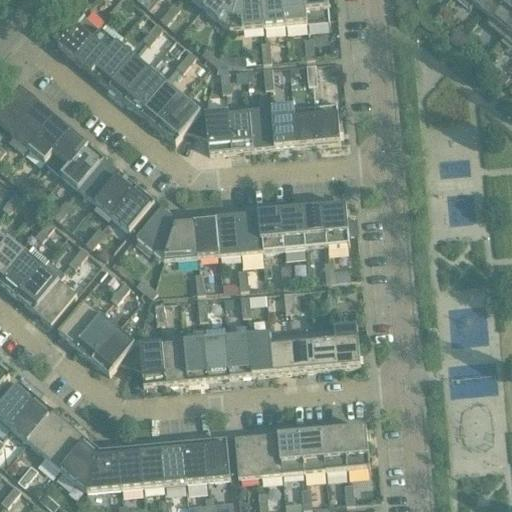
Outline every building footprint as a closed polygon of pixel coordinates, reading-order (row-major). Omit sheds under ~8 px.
[(187,0),(204,14),(215,0),(187,0)] [(230,36),(241,0),(215,0),(204,14),(230,36)] [(265,33),(261,0),(241,0),(230,36),(265,33)] [(287,31),(283,0),(261,0),(265,33),(287,31)] [(308,29),(305,0),(283,0),(287,31),(308,29)] [(330,27),(327,0),(305,0),(308,29),(330,27)] [(453,0),(470,14),(475,8),(483,15),(495,0),(453,0)] [(503,42),(511,31),(511,0),(509,0),(505,5),(499,0),(495,0),(483,15),(491,22),(487,28),(503,42)] [(124,15),(130,7),(124,2),(117,9),(124,15)] [(117,23),(124,15),(117,9),(111,17),(117,23)] [(174,22),(180,14),(174,9),(167,17),(174,22)] [(167,30),(174,22),(167,17),(161,25),(167,30)] [(76,66),(101,35),(84,21),(58,51),(76,66)] [(92,80),(123,43),(107,29),(101,35),(76,66),(92,80)] [(163,35),(157,29),(150,37),(157,43),(163,35)] [(511,31),(503,42),(511,48),(511,31)] [(456,48),(464,38),(458,33),(450,43),(456,48)] [(150,51),(157,43),(150,37),(144,45),(150,51)] [(462,53),(470,43),(464,38),(456,48),(462,53)] [(109,93),(134,63),(118,49),(123,43),(92,80),(109,93)] [(314,54),(313,44),(305,45),(306,55),(314,54)] [(271,58),(270,48),(262,49),(263,59),(271,58)] [(211,66),(216,60),(209,53),(203,60),(211,66)] [(315,64),(314,54),(306,55),(306,65),(315,64)] [(190,70),(197,63),(190,57),(184,65),(190,70)] [(272,68),(271,58),(263,59),(263,69),(272,68)] [(224,66),(216,60),(211,66),(219,73),(224,66)] [(126,108),(151,77),(134,63),(109,93),(126,108)] [(184,78),(190,70),(184,65),(177,73),(184,78)] [(317,80),(316,70),(307,71),(308,81),(317,80)] [(274,84),(273,74),(264,75),(265,85),(274,84)] [(510,82),(502,76),(497,82),(505,88),(510,82)] [(142,121),(168,90),(151,77),(126,108),(142,121)] [(230,88),(229,78),(221,79),(222,89),(230,88)] [(317,91),(317,80),(308,81),(309,92),(317,91)] [(275,95),(274,84),(265,85),(266,95),(275,95)] [(231,98),(230,88),(222,89),(223,99),(231,98)] [(159,135),(184,104),(168,90),(142,121),(159,135)] [(0,130),(13,141),(38,110),(21,96),(0,120),(0,130)] [(197,141),(204,120),(184,104),(159,135),(176,150),(186,137),(197,141)] [(341,148),(338,109),(315,111),(319,150),(341,148)] [(29,155),(55,124),(38,110),(13,141),(29,155)] [(319,150),(315,111),(293,112),(297,152),(319,150)] [(297,152),(293,112),(272,114),(276,154),(297,152)] [(276,154),(272,114),(250,116),(254,156),(276,154)] [(254,156),(250,116),(229,118),(233,158),(254,156)] [(233,158),(229,118),(204,120),(197,141),(208,144),(210,160),(233,158)] [(46,169),(72,138),(55,124),(29,155),(46,169)] [(63,183),(88,152),(72,138),(46,169),(63,183)] [(79,196),(105,166),(88,152),(63,183),(79,196)] [(96,210),(121,179),(105,166),(79,196),(96,210)] [(33,191),(40,183),(33,178),(26,186),(33,191)] [(112,224),(138,193),(121,179),(96,210),(112,224)] [(26,199),(33,191),(26,186),(20,193),(26,199)] [(130,239),(155,208),(138,193),(112,224),(130,239)] [(16,211),(23,204),(16,198),(9,206),(16,211)] [(73,211),(66,205),(60,213),(66,219),(73,211)] [(9,219),(16,211),(9,206),(3,214),(9,219)] [(350,251),(347,211),(324,213),(328,253),(350,251)] [(60,227),(66,219),(60,213),(53,221),(60,227)] [(328,253),(324,213),(302,215),(306,255),(328,253)] [(164,267),(177,226),(162,214),(137,244),(164,267)] [(306,255),(302,215),(281,217),(285,256),(306,255)] [(285,256),(281,217),(260,218),(263,258),(285,256)] [(263,258),(260,218),(238,220),(242,260),(263,258)] [(242,260),(238,220),(217,222),(220,262),(242,260)] [(220,262),(217,222),(195,224),(199,264),(220,262)] [(199,264),(195,224),(177,226),(164,267),(199,264)] [(49,239),(56,231),(49,226),(43,234),(49,239)] [(99,233),(93,241),(99,247),(106,239),(99,233)] [(43,247),(49,239),(43,234),(36,241),(43,247)] [(0,257),(10,245),(0,236),(0,257)] [(93,254),(99,247),(93,241),(86,249),(93,254)] [(27,259),(10,245),(0,257),(0,289),(1,290),(27,259)] [(27,259),(1,290),(18,304),(49,266),(50,265),(33,252),(27,259)] [(82,267),(89,259),(82,253),(76,261),(82,267)] [(76,275),(82,267),(76,261),(69,269),(76,275)] [(34,318),(60,287),(66,280),(49,266),(18,304),(34,318)] [(334,278),(333,268),(325,268),(326,279),(334,278)] [(291,282),(290,272),(282,272),(283,282),(291,282)] [(248,285),(247,275),(239,276),(240,286),(248,285)] [(335,288),(334,278),(326,279),(327,289),(335,288)] [(205,289),(204,279),(196,280),(197,290),(205,289)] [(292,292),(291,282),(283,282),(284,293),(292,292)] [(145,298),(150,291),(142,285),(137,291),(145,298)] [(249,296),(248,285),(240,286),(241,296),(249,296)] [(52,332),(77,302),(60,287),(34,318),(52,332)] [(124,302),(131,294),(124,288),(118,296),(124,302)] [(206,300),(205,289),(197,290),(198,300),(206,300)] [(158,298),(150,291),(145,298),(153,304),(158,298)] [(337,304),(336,294),(327,295),(328,305),(337,304)] [(118,310),(124,302),(118,296),(111,304),(118,310)] [(294,308),(293,298),(284,299),(285,309),(294,308)] [(251,312),(250,302),(241,302),(242,313),(251,312)] [(337,314),(337,304),(328,305),(329,315),(337,314)] [(208,316),(207,306),(198,306),(199,316),(208,316)] [(76,353),(102,322),(84,307),(59,338),(76,353)] [(294,318),(294,308),(285,309),(286,319),(294,318)] [(165,320),(164,309),(155,310),(156,320),(165,320)] [(251,322),(251,312),(242,313),(243,323),(251,322)] [(208,326),(208,316),(199,316),(200,327),(208,326)] [(165,330),(165,320),(156,320),(157,330),(165,330)] [(93,366),(118,336),(102,322),(76,353),(93,366)] [(361,372),(358,332),(335,334),(339,374),(361,372)] [(339,374),(335,334),(313,336),(317,376),(339,374)] [(131,372),(138,352),(118,336),(93,366),(110,381),(120,369),(131,372)] [(317,376),(313,336),(292,338),(296,378),(317,376)] [(296,378),(292,338),(270,340),(274,380),(296,378)] [(274,380),(270,340),(249,342),(252,382),(274,380)] [(252,382),(249,342),(227,344),(231,384),(252,382)] [(231,384),(227,344),(206,346),(210,386),(231,384)] [(210,386),(206,346),(184,348),(188,388),(210,386)] [(188,388),(184,348),(163,350),(167,389),(188,388)] [(167,389),(163,350),(138,352),(131,372),(142,376),(144,392),(167,389)] [(0,394),(11,381),(0,372),(0,394)] [(0,424),(12,435),(37,404),(20,389),(0,413),(0,424)] [(28,449),(54,418),(37,404),(12,435),(28,449)] [(45,462),(70,432),(54,418),(28,449),(45,462)] [(61,476),(87,445),(70,432),(45,462),(61,476)] [(370,473),(367,433),(344,435),(348,475),(370,473)] [(348,475),(344,435),(323,437),(326,477),(348,475)] [(326,477),(323,437),(301,439),(305,479),(326,477)] [(305,479),(301,439),(279,441),(283,481),(305,479)] [(283,481),(279,441),(258,443),(262,483),(283,481)] [(262,483),(258,443),(235,445),(239,485),(262,483)] [(88,498),(101,457),(87,445),(61,476),(88,498)] [(231,486),(227,446),(205,448),(208,488),(231,486)] [(208,488),(205,448),(183,450),(187,490),(208,488)] [(187,490),(183,450),(162,452),(165,492),(187,490)] [(165,492),(162,452),(140,453),(144,494),(165,492)] [(144,494),(140,453),(118,455),(122,496),(144,494)] [(122,496),(118,455),(101,457),(88,498),(88,499),(122,496)] [(32,485),(38,477),(32,471),(25,479),(32,485)] [(25,493),(32,485),(25,479),(18,487),(25,493)] [(354,500),(353,490),(345,491),(346,501),(354,500)] [(15,505),(21,497),(15,492),(8,500),(15,505)] [(311,504),(310,494),(302,495),(303,505),(311,504)] [(268,508),(267,498),(259,499),(260,509),(268,508)] [(7,511),(9,511),(15,505),(8,500),(2,508),(7,511)] [(355,510),(354,500),(346,501),(347,511),(355,510)] [(214,511),(214,503),(205,503),(206,511),(214,511)]
